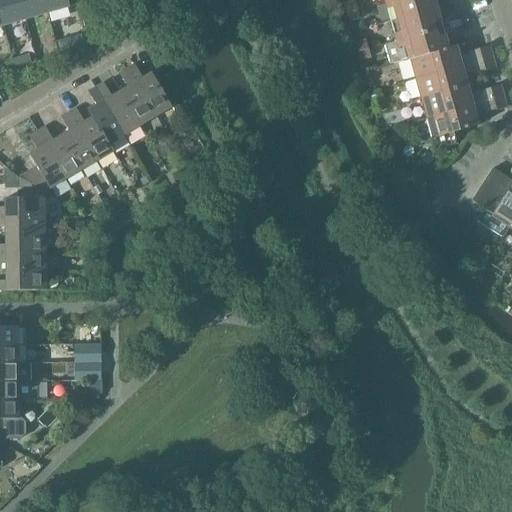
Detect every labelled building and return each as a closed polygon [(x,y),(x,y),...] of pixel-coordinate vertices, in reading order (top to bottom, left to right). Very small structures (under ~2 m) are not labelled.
[(25,20),(19,0),(0,0),(0,14),(3,26),(25,20)] [(47,14),(43,0),(19,0),(25,20),(47,14)] [(43,0),(47,14),(70,7),(67,0),(43,0)] [(434,0),(393,0),(385,2),(391,22),(437,9),(434,0)] [(347,13),(358,10),(355,2),(345,5),(347,13)] [(437,9),(391,22),(397,42),(443,29),(437,9)] [(358,10),(347,13),(349,21),(360,18),(358,10)] [(446,16),(449,24),(460,21),(458,16),(455,14),(446,16)] [(461,26),(450,29),(452,37),(461,35),(463,31),(461,26)] [(385,45),(391,65),(410,60),(410,59),(448,49),(448,48),(443,29),(397,42),(385,45)] [(81,36),(58,42),(61,54),(85,47),(81,36)] [(358,52),(369,49),(366,41),(356,44),(358,52)] [(416,79),(493,58),(490,46),(469,52),(467,56),(460,58),(456,46),(448,48),(448,49),(410,59),(410,60),(416,79)] [(369,49),(358,52),(361,61),(371,58),(369,49)] [(20,57),(13,59),(15,67),(23,65),(20,57)] [(475,75),(496,69),(493,58),(416,79),(421,99),(467,86),(464,75),(472,73),(475,75)] [(127,69),(155,117),(172,108),(167,99),(151,73),(143,78),(135,65),(127,69)] [(155,117),(127,69),(119,74),(127,88),(119,92),(140,127),(155,117)] [(140,127),(119,92),(112,97),(104,83),(96,88),(125,136),(140,127)] [(421,99),(427,119),(504,97),(501,86),(480,92),(478,95),(471,97),(467,86),(421,99)] [(92,118),(109,145),(125,136),(96,88),(88,92),(96,106),(88,111),(92,118)] [(379,90),(370,92),(372,102),(382,100),(379,90)] [(172,96),(167,99),(172,108),(176,115),(181,112),(181,111),(173,96),(172,96)] [(439,150),(457,145),(454,133),(479,126),(475,114),(483,112),(486,114),(507,108),(504,97),(427,119),(433,139),(436,138),(439,150)] [(92,118),(84,122),(76,109),(68,113),(97,161),(114,152),(109,145),(92,118)] [(97,161),(68,113),(61,118),(69,132),(61,136),(82,171),(97,161)] [(82,171),(61,136),(53,141),(45,127),(38,132),(66,180),(82,171)] [(18,178),(45,193),(66,180),(38,132),(30,136),(38,150),(29,155),(36,167),(18,178)] [(506,194),(511,185),(511,181),(493,169),(485,181),(506,194)] [(0,217),(0,218),(45,218),(45,193),(18,178),(19,199),(5,199),(5,209),(0,209),(0,217)] [(484,209),(477,221),(485,227),(503,238),(510,228),(511,224),(511,185),(506,194),(485,181),(472,201),(484,209)] [(98,186),(94,189),(98,195),(102,193),(98,186)] [(45,218),(0,218),(0,217),(0,227),(5,227),(5,236),(45,236),(45,218)] [(45,236),(5,236),(5,245),(0,245),(0,254),(46,254),(45,236)] [(46,254),(0,254),(0,263),(6,263),(6,272),(46,272),(46,254)] [(6,272),(6,281),(0,281),(0,291),(46,291),(46,272),(6,272)] [(0,346),(18,346),(18,327),(0,327),(0,346)] [(74,363),(101,363),(100,345),(74,345),(74,363)] [(18,346),(0,346),(0,364),(18,364),(18,346)] [(101,363),(74,363),(74,381),(101,380),(101,363)] [(30,364),(18,364),(0,364),(0,382),(30,382),(30,364)] [(37,400),(36,382),(30,382),(0,382),(0,400),(19,400),(37,400)] [(0,442),(5,446),(5,439),(20,439),(25,434),(25,421),(20,417),(19,417),(19,400),(0,400),(0,442)]
